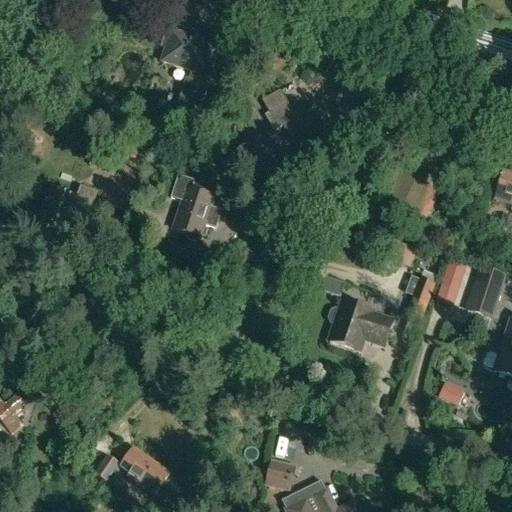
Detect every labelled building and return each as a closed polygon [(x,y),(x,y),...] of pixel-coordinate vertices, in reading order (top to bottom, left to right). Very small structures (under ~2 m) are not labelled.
[(166,51),(162,64),(191,74),(189,82),(186,81),(176,110),(199,118),(209,88),(206,87),(208,79),(211,80),(221,50),(172,34),(171,37),(165,35),(160,49),(166,51)] [(284,127),(296,148),(300,155),(323,142),(319,135),(320,134),(306,108),(293,116),(279,93),(261,103),(269,115),(264,118),(273,133),(284,127)] [(128,126),(110,120),(108,127),(125,133),(128,126)] [(254,156),(244,144),(228,156),(238,169),(237,169),(247,182),(248,181),(257,194),(273,182),(264,169),(263,170),(253,157),(254,156)] [(511,172),(505,171),(496,202),(511,206),(511,172)] [(211,209),(213,200),(190,193),(194,183),(178,178),(171,200),(182,204),(173,230),(187,235),(185,240),(196,244),(198,239),(200,239),(204,227),(215,231),(221,213),(211,209)] [(63,232),(66,233),(68,227),(75,230),(82,211),(90,214),(97,197),(81,191),(77,201),(75,200),(55,192),(43,224),(63,232)] [(429,234),(441,200),(413,191),(401,225),(429,234)] [(124,203),(110,198),(100,225),(114,230),(124,203)] [(387,272),(403,284),(417,266),(401,254),(387,272)] [(215,288),(226,276),(215,264),(203,276),(215,288)] [(505,279),(479,272),(463,321),(487,329),(489,321),(492,321),(505,279)] [(420,324),(434,288),(420,283),(413,299),(416,300),(408,319),(420,324)] [(335,326),(329,344),(359,354),(364,340),(370,342),(369,344),(384,349),(392,324),(371,317),(372,314),(342,304),(339,313),(335,312),(331,314),(329,321),(331,325),(335,326)] [(511,322),(499,358),(489,355),(486,356),(483,367),(484,370),(494,373),(509,378),(506,388),(507,391),(509,394),(511,394),(511,322)] [(0,419),(1,419),(4,423),(2,425),(10,435),(22,426),(14,416),(24,408),(16,398),(4,408),(0,402),(0,419)] [(154,497),(169,476),(133,451),(121,469),(142,484),(139,487),(154,497)] [(92,456),(83,469),(107,485),(119,467),(106,458),(102,463),(92,456)] [(263,488),(290,494),(296,468),(269,462),(263,488)] [(358,511),(355,504),(338,511),(335,511),(326,493),(325,493),(320,484),(281,503),(285,511),(358,511)]
